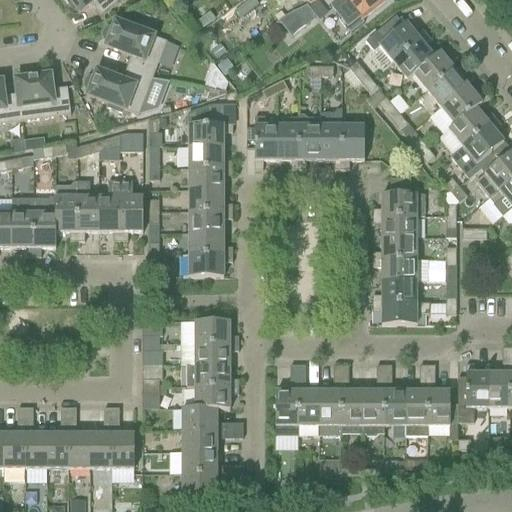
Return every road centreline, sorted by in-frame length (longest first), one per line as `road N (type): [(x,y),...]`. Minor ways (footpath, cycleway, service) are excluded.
road 1 (residential): [(258,302),(263,195),(352,190),(358,351)]
road 2 (unclassified): [(0,396),(114,396),(130,373),(130,307)]
road 3 (residential): [(358,351),(428,350),(472,333),(511,333)]
road 4 (unclassified): [(0,281),(124,289),(130,307)]
road 5 (residential): [(258,489),(258,355)]
road 6 (residential): [(130,307),(258,302)]
